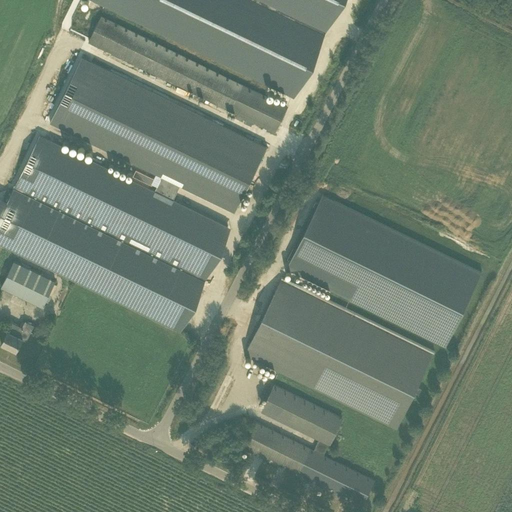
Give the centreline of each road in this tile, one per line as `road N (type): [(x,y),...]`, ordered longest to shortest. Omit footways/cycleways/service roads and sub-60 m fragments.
road 1 (unclassified): [(156,440),(383,0)]
road 2 (unclassified): [(156,440),(0,364)]
road 3 (unclassified): [(300,511),(156,440)]
